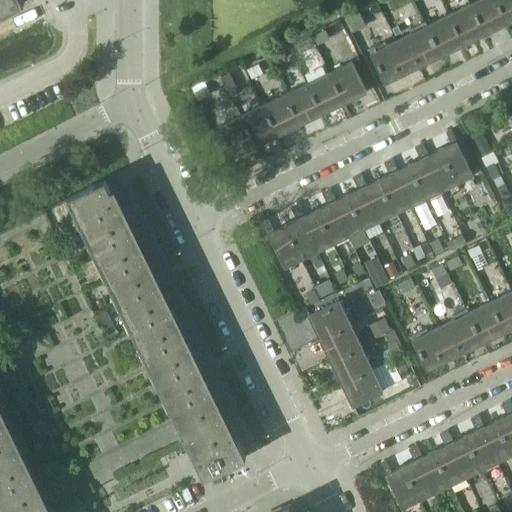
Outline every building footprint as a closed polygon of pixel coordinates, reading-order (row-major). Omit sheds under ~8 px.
[(0,0),(0,14),(25,3),(23,0),(0,0)] [(451,0),(447,1),(449,9),(469,3),(468,0),(451,0)] [(494,0),(477,0),(469,4),(484,34),(506,23),(494,0)] [(511,0),(494,0),(506,23),(511,20),(511,0)] [(469,4),(447,15),(462,45),(484,34),(469,4)] [(447,15),(426,25),(441,55),(462,45),(447,15)] [(354,32),(366,26),(362,18),(350,24),(354,32)] [(441,55),(426,25),(425,22),(410,29),(411,32),(393,41),(401,58),(411,53),(418,66),(441,55)] [(325,35),(312,41),(316,49),(330,43),(325,35)] [(300,53),(312,47),(308,39),(295,45),(300,53)] [(418,66),(411,53),(401,58),(393,41),(386,45),(384,41),(369,49),(385,82),(418,66)] [(277,69),(288,63),(284,55),(273,61),(277,69)] [(351,61),(327,73),(342,103),(366,91),(351,61)] [(327,73),(306,83),(321,114),(342,103),(327,73)] [(234,86),(229,74),(220,78),(226,90),(234,86)] [(306,83),(284,94),(299,124),(321,114),(306,83)] [(199,100),(211,94),(207,86),(195,92),(199,100)] [(284,94),(261,105),(276,136),(299,124),(284,94)] [(261,105),(239,116),(254,147),(276,136),(261,105)] [(239,116),(217,127),(232,157),(254,147),(239,116)] [(477,127),(471,116),(463,120),(469,131),(477,127)] [(451,143),(439,149),(456,183),(472,174),(451,130),(446,132),(451,143)] [(423,143),(415,147),(418,153),(426,149),(423,143)] [(426,149),(418,153),(420,158),(420,159),(424,157),(429,155),(428,154),(426,149)] [(439,149),(428,154),(429,155),(424,157),(440,190),(456,183),(439,149)] [(420,158),(407,165),(424,198),(440,190),(424,157),(420,159),(420,158)] [(392,158),(384,163),(387,168),(395,164),(392,158)] [(487,166),(492,177),(499,174),(494,163),(487,166)] [(395,164),(387,168),(389,173),(389,174),(393,172),(398,170),(397,169),(395,164)] [(407,165),(397,169),(398,170),(393,172),(410,205),(424,198),(407,165)] [(389,173),(378,179),(394,213),(410,205),(393,172),(389,174),(389,173)] [(361,174),(353,178),(356,183),(364,179),(361,174)] [(233,442),(169,312),(105,179),(68,197),(204,477),(246,457),(238,440),(233,442)] [(364,179),(356,183),(358,189),(362,187),(367,185),(367,184),(364,179)] [(378,179),(367,184),(367,185),(362,187),(379,220),(394,213),(378,179)] [(497,187),(503,198),(510,194),(504,183),(497,187)] [(358,189),(346,194),(363,228),(379,220),(362,187),(358,189)] [(330,189),(322,193),(325,199),(333,194),(330,189)] [(333,194),(325,199),(327,204),(331,202),(336,200),(333,194)] [(346,194),(336,200),(331,202),(347,235),(363,228),(346,194)] [(327,204),(315,210),(332,243),(347,235),(331,202),(327,204)] [(299,204),(291,208),(294,214),(302,210),(299,204)] [(302,210),(294,214),(296,219),(300,217),(305,215),(302,210)] [(315,210),(305,215),(300,217),(316,250),(332,243),(315,210)] [(475,219),(482,233),(483,235),(507,223),(503,215),(486,224),(482,215),(475,219)] [(296,219),(284,225),(301,258),(316,250),(300,217),(296,219)] [(274,230),(268,219),(263,221),(285,266),(301,258),(284,225),(274,230)] [(430,242),(436,254),(444,250),(439,238),(430,242)] [(418,259),(425,256),(420,245),(413,248),(418,259)] [(482,252),(479,245),(467,250),(471,257),(482,252)] [(463,264),(459,255),(446,261),(450,270),(463,264)] [(335,273),(340,283),(347,280),(343,269),(335,273)] [(374,273),(379,284),(388,281),(383,270),(374,273)] [(403,292),(415,286),(411,278),(399,284),(403,292)] [(306,294),(311,304),(320,300),(315,290),(306,294)] [(511,290),(490,301),(505,331),(511,327),(511,290)] [(436,296),(429,299),(434,311),(441,307),(436,296)] [(339,300),(309,315),(321,339),(351,324),(339,300)] [(490,301),(469,311),(483,342),(505,331),(490,301)] [(467,308),(452,316),(453,319),(436,327),(444,344),(454,339),(460,353),(483,342),(469,311),(467,308)] [(377,322),(382,334),(391,330),(385,318),(377,322)] [(351,324),(321,339),(332,361),(362,346),(351,324)] [(426,328),(411,335),(427,369),(460,353),(454,339),(444,344),(436,327),(428,331),(426,328)] [(388,344),(394,356),(402,352),(396,340),(388,344)] [(362,346),(332,361),(342,383),(372,368),(362,346)] [(393,361),(399,373),(407,369),(402,357),(393,361)] [(372,368),(342,383),(353,405),(383,390),(372,368)] [(511,404),(510,399),(501,403),(504,409),(511,404)] [(507,414),(495,420),(511,454),(511,453),(511,414),(511,413),(507,415),(507,414)] [(479,414),(470,418),(473,424),(481,420),(479,414)] [(46,511),(0,416),(0,509),(1,511),(52,511),(51,509),(46,511)] [(481,420),(473,424),(476,429),(476,430),(480,428),(484,426),(484,425),(481,420)] [(495,420),(484,425),(484,426),(480,428),(496,461),(511,454),(495,420)] [(476,429),(465,435),(481,468),(496,461),(480,428),(476,430),(476,429)] [(448,429),(439,434),(442,439),(450,435),(448,429)] [(450,435),(442,439),(445,445),(449,443),(453,441),(453,440),(450,435)] [(465,435),(453,440),(453,441),(449,443),(465,476),(481,468),(465,435)] [(445,445),(433,450),(449,484),(465,476),(449,443),(445,445)] [(417,445),(408,449),(411,454),(420,450),(417,445)] [(420,450),(411,454),(414,460),(419,458),(422,456),(420,450)] [(433,450),(422,456),(419,458),(435,491),(449,484),(433,450)] [(414,460),(402,465),(418,499),(435,491),(419,458),(414,460)] [(391,471),(386,460),(381,462),(402,507),(418,499),(402,465),(391,471)] [(294,511),(290,503),(271,511),(294,511)] [(500,511),(496,503),(489,506),(491,511),(500,511)]
